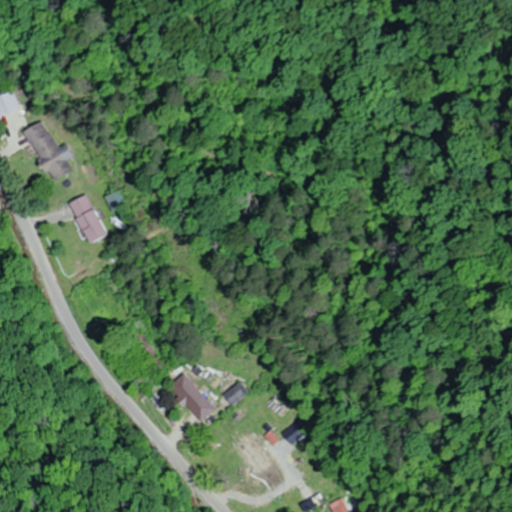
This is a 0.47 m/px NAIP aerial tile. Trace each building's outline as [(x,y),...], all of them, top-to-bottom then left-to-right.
[(0,81),(0,93),(12,86),(7,78),(0,81)] [(0,116),(21,108),(14,90),(0,95),(0,116)] [(60,148),(42,121),(24,133),(56,181),(73,170),(67,161),(74,157),(66,144),(60,148)] [(71,202),(89,244),(106,236),(88,195),(71,202)] [(151,357),(156,353),(142,335),(137,339),(151,357)] [(216,407),(182,374),(168,389),(202,421),(216,407)] [(231,403),(242,395),(236,387),(225,395),(231,403)] [(263,447),(247,431),(241,437),(257,453),(263,447)] [(333,511),(349,511),(341,498),(329,506),(333,511)]
